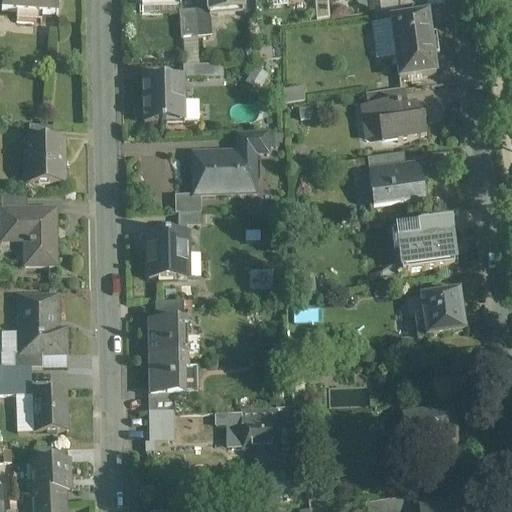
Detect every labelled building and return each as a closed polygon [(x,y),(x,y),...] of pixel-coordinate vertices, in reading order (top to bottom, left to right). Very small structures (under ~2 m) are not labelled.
[(58,0),(1,0),(1,12),(57,16),(58,0)] [(205,0),(207,11),(207,12),(209,12),(241,9),(241,13),(243,13),(242,0),(205,0)] [(327,0),(314,0),(316,23),(329,21),(327,0)] [(424,0),(395,0),(398,11),(421,8),(425,7),(424,0)] [(398,11),(374,15),(376,28),(391,26),(390,22),(423,17),(421,8),(398,11)] [(207,11),(195,12),(197,39),(211,38),(209,12),(207,12),(207,11)] [(195,12),(179,13),(181,41),(197,39),(195,12)] [(423,17),(390,22),(391,26),(398,82),(435,76),(427,17),(423,17)] [(270,51),(260,52),(260,62),(270,62),(270,51)] [(213,67),(186,68),(186,80),(214,80),(213,68),(213,67)] [(222,80),(221,67),(213,68),(214,80),(222,80)] [(182,80),(142,81),(144,124),(160,124),(160,126),(165,125),(165,124),(198,124),(197,103),(183,104),(182,80)] [(302,90),(283,93),(285,105),(304,102),(302,90)] [(391,93),(365,96),(366,108),(367,108),(393,105),(392,104),(391,93)] [(398,103),(392,104),(393,105),(367,108),(366,108),(359,109),(362,130),(378,128),(381,146),(426,140),(423,119),(418,120),(416,106),(399,109),(398,103)] [(53,129),(28,127),(28,141),(53,141),(53,129)] [(267,138),(236,139),(236,152),(267,152),(267,138)] [(28,141),(24,142),(25,186),(64,185),(63,141),(53,141),(28,141)] [(403,156),(367,161),(368,172),(396,169),(395,158),(403,157),(403,156)] [(254,157),(198,158),(199,179),(193,180),(193,197),(193,198),(200,198),(255,196),(254,157)] [(396,169),(368,172),(373,209),(363,211),(363,212),(424,204),(419,166),(396,169)] [(27,198),(1,196),(1,212),(27,212),(27,198)] [(193,197),(174,198),(175,216),(179,216),(200,216),(201,215),(200,198),(193,198),(193,197)] [(27,212),(1,212),(1,244),(24,244),(24,269),(56,268),(55,212),(27,212)] [(451,213),(422,217),(424,229),(448,226),(448,227),(452,226),(451,213)] [(200,216),(179,216),(180,229),(201,229),(200,216)] [(424,229),(396,233),(402,274),(454,268),(448,227),(448,226),(424,229)] [(186,236),(147,237),(148,282),(187,281),(187,255),(186,255),(186,236)] [(390,290),(374,291),(375,299),(384,299),(383,296),(390,295),(390,290)] [(459,295),(421,300),(424,320),(415,321),(418,341),(427,340),(452,336),(452,337),(462,336),(462,335),(464,334),(459,295)] [(57,331),(56,299),(19,299),(19,354),(19,356),(42,356),(65,355),(65,331),(57,331)] [(183,322),(166,322),(166,326),(149,327),(150,355),(149,355),(149,359),(184,358),(183,322)] [(42,356),(19,356),(19,354),(13,355),(14,369),(28,370),(42,370),(42,356)] [(184,358),(149,359),(150,392),(148,392),(148,403),(173,403),(173,397),(197,396),(197,370),(188,370),(187,358),(184,358)] [(14,369),(4,369),(5,397),(29,396),(28,370),(14,369)] [(298,372),(287,373),(291,398),(307,395),(306,388),(301,389),(298,372)] [(65,393),(34,394),(35,434),(66,433),(65,393)] [(173,403),(148,403),(148,414),(149,414),(174,414),(173,403)] [(275,412),(240,413),(240,416),(215,417),(215,423),(216,427),(226,427),(228,427),(228,437),(228,440),(231,440),(231,450),(242,450),(242,451),(279,450),(279,432),(287,432),(297,431),(293,410),(275,411),(275,412)] [(453,412),(402,419),(406,442),(418,441),(422,468),(457,463),(453,435),(457,435),(453,412)] [(174,414),(149,414),(149,444),(174,444),(174,414)] [(297,431),(287,432),(288,451),(300,450),(297,431)] [(67,449),(33,450),(34,464),(68,462),(67,449)] [(34,464),(31,464),(33,494),(64,493),(66,492),(66,480),(70,476),(69,462),(68,462),(34,464)] [(467,490),(436,494),(438,509),(466,505),(466,506),(469,505),(467,490)] [(33,494),(32,494),(32,511),(64,511),(64,493),(33,494)] [(319,502),(308,503),(309,511),(320,510),(319,502)] [(410,511),(410,503),(368,505),(367,511),(410,511)]
